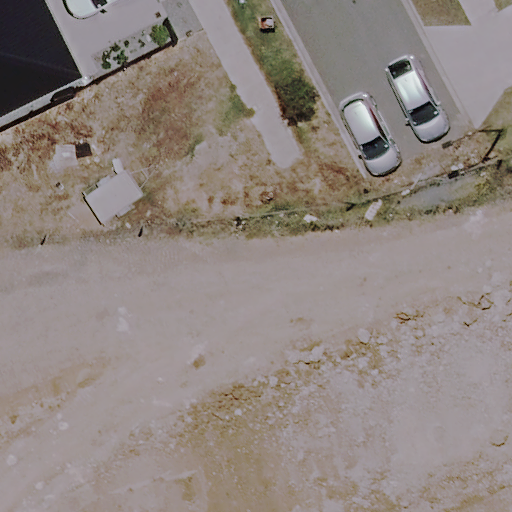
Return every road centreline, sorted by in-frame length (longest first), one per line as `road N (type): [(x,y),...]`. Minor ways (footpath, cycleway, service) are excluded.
road 1 (unknown): [(511,291),(431,139)]
road 2 (residential): [(431,139),(358,0)]
